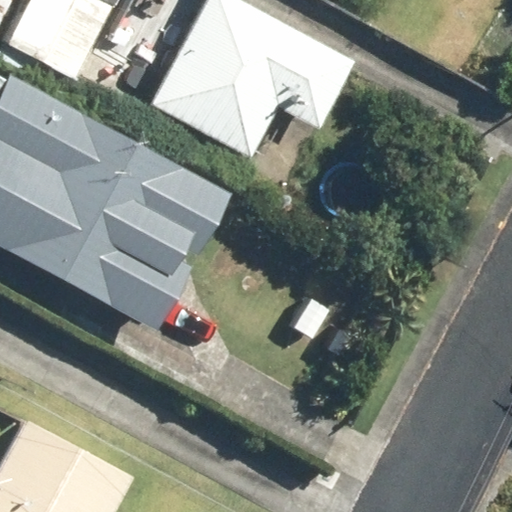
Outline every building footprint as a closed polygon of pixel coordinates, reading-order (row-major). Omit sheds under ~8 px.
[(109,0),(23,0),(5,35),(73,70),(109,0)] [(156,16),(126,0),(120,0),(93,51),(128,69),(156,16)] [(353,52),(254,0),(198,0),(196,4),(189,0),(168,0),(149,37),(157,42),(147,61),(162,68),(147,95),(247,148),(274,98),(316,121),(353,52)] [(0,238),(152,321),(227,184),(6,65),(2,71),(0,69),(0,238)] [(0,511),(106,511),(130,467),(22,410),(0,450),(0,511)]
